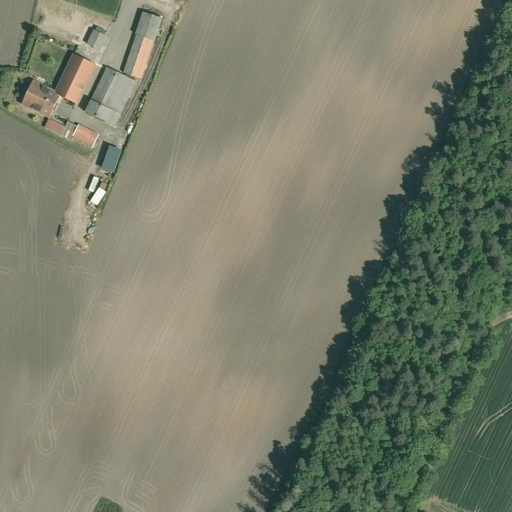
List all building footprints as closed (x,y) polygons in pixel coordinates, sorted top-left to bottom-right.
[(137,34),(155,41),(163,19),(143,11),(134,33),(137,34)] [(100,50),(107,35),(94,29),(86,44),(100,50)] [(137,34),(123,73),(140,79),(155,41),(137,34)] [(77,101),(95,63),(73,52),(55,90),(60,93),(77,101)] [(137,80),(107,66),(86,111),(117,125),(137,80)] [(60,93),(55,90),(33,80),(21,105),(48,118),(60,93)] [(99,133),(78,124),(71,139),(92,148),(99,133)] [(117,167),(106,163),(104,167),(115,172),(117,167)] [(95,192),(98,178),(93,176),(90,191),(95,192)] [(98,205),(107,191),(105,190),(108,184),(103,181),(91,201),(98,205)]
